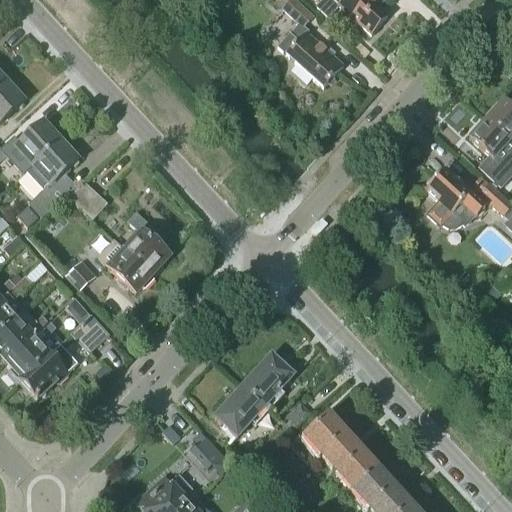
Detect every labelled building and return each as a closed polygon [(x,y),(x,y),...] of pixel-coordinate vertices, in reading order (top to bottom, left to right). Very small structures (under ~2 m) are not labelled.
[(286,0),(276,0),(272,5),(275,8),(277,7),(283,13),(282,14),(287,19),(299,30),(302,33),(303,32),(311,23),(296,9),(291,5),(286,0)] [(387,0),(326,0),(315,13),(327,23),(338,11),(370,40),(386,22),(376,13),(387,0)] [(299,30),(277,54),(285,60),(296,71),(293,74),(306,86),(310,82),(322,94),(334,81),(342,72),(324,55),(305,38),(307,36),(303,32),(302,33),(299,30)] [(5,88),(0,92),(0,127),(22,107),(5,88)] [(511,112),(503,104),(484,125),(509,147),(511,150),(511,112)] [(484,125),(468,143),(472,146),(488,161),(477,173),(493,187),(491,189),(493,191),(495,189),(498,192),(511,176),(511,150),(509,147),(484,125)] [(13,142),(0,154),(0,156),(5,161),(23,181),(26,178),(30,174),(59,147),(41,128),(19,148),(13,142)] [(59,147),(30,174),(26,178),(42,196),(29,209),(42,224),(72,196),(59,181),(76,166),(59,147)] [(428,191),(425,195),(435,205),(438,207),(426,220),(440,233),(441,231),(445,232),(448,234),(453,234),(456,233),(462,229),(462,230),(464,232),(474,220),(475,221),(485,211),(444,174),(436,183),(435,184),(433,182),(432,183),(426,189),(428,191)] [(92,226),(107,209),(83,187),(68,204),(92,226)] [(511,211),(489,190),(479,200),(502,221),(511,229),(511,210),(511,211)] [(16,222),(26,233),(37,224),(26,212),(16,222)] [(136,235),(120,252),(121,253),(154,283),(165,271),(163,269),(162,269),(165,266),(169,262),(164,257),(163,256),(170,249),(136,218),(134,220),(127,227),(136,235)] [(16,256),(24,249),(18,242),(10,250),(16,256)] [(113,245),(97,262),(105,270),(109,274),(135,298),(143,290),(144,292),(145,292),(154,283),(121,253),(120,252),(113,245)] [(72,262),(60,273),(67,280),(65,281),(68,284),(79,297),(95,282),(81,267),(78,269),(72,262)] [(0,305),(0,306),(0,340),(17,325),(26,316),(24,315),(22,317),(12,305),(31,287),(25,280),(15,290),(14,290),(0,303),(0,305)] [(0,306),(0,305),(0,303),(14,290),(8,284),(0,291),(0,306)] [(490,308),(500,300),(491,290),(482,298),(490,308)] [(83,312),(76,304),(66,313),(73,321),(83,312)] [(17,325),(0,340),(0,359),(0,360),(7,367),(34,342),(43,333),(47,330),(40,322),(35,326),(26,316),(17,325)] [(76,332),(69,339),(88,358),(109,339),(90,320),(85,324),(76,332)] [(34,342),(7,367),(13,374),(9,377),(20,389),(50,361),(59,353),(47,341),(53,336),(47,330),(43,333),(34,342)] [(50,361),(20,389),(36,407),(73,373),(77,370),(61,351),(59,353),(50,361)] [(267,419),(271,414),(267,410),(293,381),(270,361),(214,423),(236,443),(262,415),(267,419)] [(291,434),(309,418),(300,410),(283,425),(291,434)] [(320,431),(303,446),(342,488),(353,500),(360,493),(377,478),(357,456),(356,455),(359,451),(358,451),(361,447),(357,442),(353,444),(352,444),(349,446),(347,445),(328,424),(320,431)] [(211,469),(221,480),(231,471),(203,440),(189,453),(207,473),(211,469)] [(250,453),(231,469),(240,479),(259,463),(250,453)] [(360,493),(353,500),(363,511),(408,511),(406,510),(405,508),(408,505),(410,501),(405,497),(402,499),(401,498),(398,501),(396,499),(377,478),(360,493)] [(164,485),(136,509),(138,511),(186,511),(188,511),(197,502),(196,502),(197,501),(191,495),(182,483),(175,490),(171,493),(164,485)] [(237,511),(261,511),(265,509),(254,497),(237,511)] [(188,511),(186,511),(201,511),(204,510),(197,502),(188,511)]
